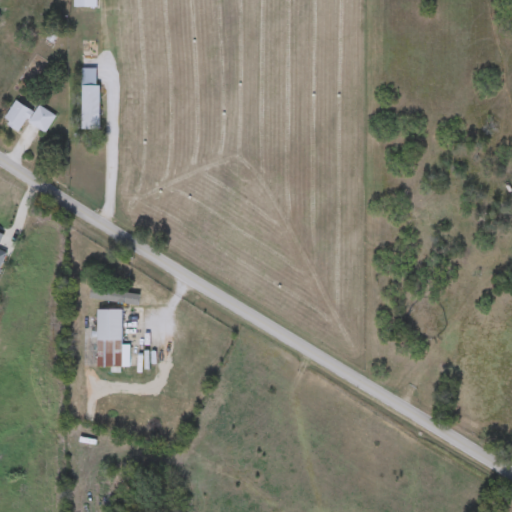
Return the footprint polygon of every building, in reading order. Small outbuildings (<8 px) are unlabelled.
[(75,9),(75,0),(98,0),(98,9),(75,9)] [(100,69),(100,130),(82,130),(82,69),(100,69)] [(3,124),(15,101),(36,111),(39,106),(57,115),(47,133),(25,122),(20,132),(3,124)] [(0,271),(8,252),(0,249),(0,246),(5,233),(0,230),(0,271)] [(138,298),(138,306),(90,306),(90,298),(138,298)] [(99,354),(99,310),(123,310),(123,366),(105,366),(105,354),(99,354)]
